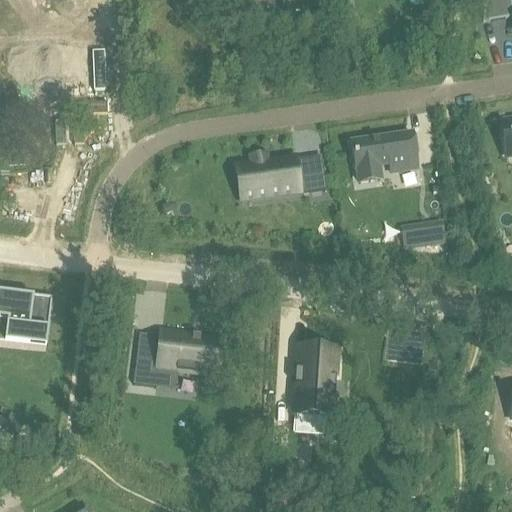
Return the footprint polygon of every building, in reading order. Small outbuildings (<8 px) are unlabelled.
[(246,0),(251,21),(282,15),(301,11),(298,0),(246,0)] [(511,8),(511,9),(510,0),(484,0),(482,23),(511,19),(511,8)] [(379,182),(377,168),(389,166),(390,174),(417,170),(412,136),(351,145),(355,171),(357,170),(359,185),(379,182)] [(325,191),(323,178),(298,181),(295,162),(294,159),(267,163),(266,157),(249,160),(249,165),(235,167),(238,186),(240,204),(271,199),(299,195),(325,191)] [(424,228),(401,231),(403,242),(404,249),(426,245),(444,243),(441,225),(424,228)] [(0,343),(45,349),(46,345),(51,300),(35,298),(0,293),(0,343)] [(136,360),(133,386),(155,389),(157,371),(177,373),(216,378),(221,342),(190,339),(190,337),(161,333),(160,339),(157,362),(136,360)] [(296,391),(294,440),(314,441),(315,421),(333,422),(334,401),(335,402),(335,400),(334,400),(334,384),(336,384),(336,382),(335,382),(336,357),(298,355),(297,375),(295,375),(295,377),(297,377),(296,390),(295,390),(294,391),(296,391)] [(14,437),(24,423),(11,414),(1,428),(14,437)] [(276,465),(275,493),(294,493),(295,465),(276,465)]
